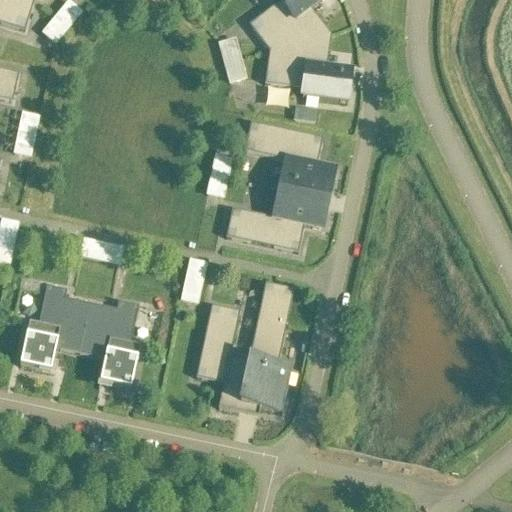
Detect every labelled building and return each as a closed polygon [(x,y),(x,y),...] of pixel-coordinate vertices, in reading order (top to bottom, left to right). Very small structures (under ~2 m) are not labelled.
[(0,0),(0,28),(24,36),(33,5),(27,0),(0,0)] [(268,57),(330,40),(309,13),(326,0),(275,0),(274,1),(278,7),(248,30),(268,57)] [(67,5),(54,21),(68,33),(81,17),(67,5)] [(55,49),(68,33),(54,21),(40,37),(55,49)] [(325,73),(330,40),(268,57),(263,89),(301,94),(301,102),(345,108),(349,76),(325,73)] [(222,68),(240,63),(234,43),(217,48),(222,68)] [(240,63),(222,68),(228,89),(245,84),(240,63)] [(0,104),(11,107),(17,78),(0,74),(0,104)] [(21,117),(16,138),(34,141),(39,121),(21,117)] [(285,166),(279,195),(323,204),(330,174),(314,171),(320,143),(248,128),(242,157),(285,166)] [(30,162),(34,141),(16,138),(12,158),(30,162)] [(213,159),(209,179),(224,182),(228,163),(213,159)] [(224,182),(209,179),(205,199),(220,202),(224,182)] [(323,204),(279,195),(273,223),(230,214),(224,243),(296,258),(302,231),(317,234),(323,204)] [(0,227),(0,247),(10,249),(14,230),(0,227)] [(10,249),(0,247),(0,267),(6,269),(10,249)] [(100,267),(103,251),(83,247),(80,263),(100,267)] [(123,255),(103,251),(100,267),(119,271),(123,255)] [(188,266),(184,286),(199,289),(203,269),(188,266)] [(199,289),(184,286),(179,306),(195,309),(199,289)] [(257,412),(277,417),(287,373),(275,370),(292,295),(263,288),(246,363),(247,364),(235,417),(255,421),(257,412)] [(80,360),(90,310),(64,305),(66,297),(46,293),(38,330),(28,328),(20,373),(50,379),(55,355),(80,360)] [(116,315),(90,310),(80,360),(104,365),(100,389),(130,395),(139,351),(130,349),(138,311),(117,307),(116,315)] [(220,388),(215,412),(235,417),(247,364),(246,363),(228,359),(238,316),(210,310),(193,381),(220,388)]
